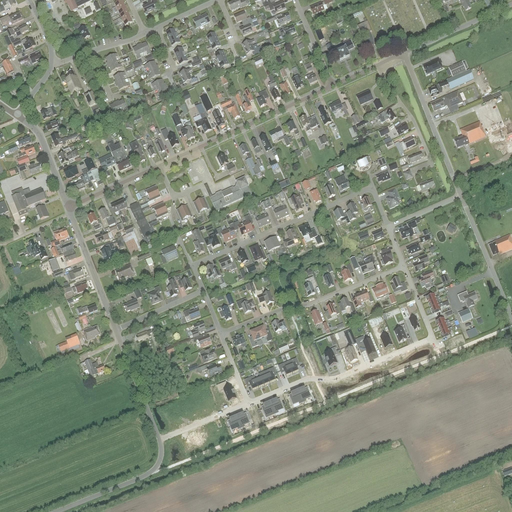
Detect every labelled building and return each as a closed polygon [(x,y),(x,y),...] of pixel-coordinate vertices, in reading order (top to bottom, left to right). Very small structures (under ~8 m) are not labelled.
[(92,0),(65,0),(72,13),(78,10),(77,8),(93,0),(92,0)] [(116,7),(113,9),(114,11),(125,6),(122,0),(115,4),(116,7)] [(153,6),(158,3),(156,0),(149,0),(150,4),(143,7),(146,14),(155,10),(153,6)] [(248,0),(244,0),(240,2),(238,0),(237,0),(229,4),(232,11),(240,7),(240,8),(246,6),(246,5),(250,4),(248,0)] [(332,3),(332,2),(330,0),(322,0),(324,2),(310,8),(313,15),(328,9),(326,6),(332,3)] [(467,0),(459,0),(463,8),(464,7),(466,11),(471,9),(469,5),(470,4),(467,0)] [(275,2),(271,4),(264,7),(266,11),(270,9),(271,11),(275,10),(276,13),(285,9),(282,2),(276,5),(275,2)] [(114,11),(113,11),(114,14),(115,13),(118,12),(120,15),(127,11),(125,6),(114,11)] [(121,18),(118,20),(119,22),(130,17),(127,11),(120,15),(121,18)] [(7,17),(2,19),(0,19),(0,20),(2,26),(11,21),(13,25),(23,20),(20,13),(8,19),(7,17)] [(245,24),(251,21),(249,18),(247,19),(244,13),(234,17),(237,23),(244,21),(245,24)] [(206,14),(200,17),(203,25),(208,23),(209,27),(212,26),(210,22),(206,14)] [(288,15),(278,19),(275,20),(279,28),(285,25),(284,24),(291,21),(288,15)] [(130,17),(119,22),(120,24),(124,23),(125,26),(132,22),(130,17)] [(203,25),(200,17),(193,20),(197,28),(199,32),(201,31),(199,27),(203,25)] [(265,25),(276,21),(274,17),(263,22),(265,25)] [(251,29),(254,27),(259,26),(256,19),(245,24),(246,27),(240,29),(243,36),(253,32),(251,29)] [(375,45),(370,32),(372,31),(367,22),(357,26),(361,34),(363,34),(370,48),(375,45)] [(22,34),(29,31),(26,26),(19,29),(15,31),(18,37),(22,35),(22,34)] [(90,37),(85,27),(78,30),(80,34),(82,33),(85,39),(90,37)] [(287,37),(296,33),(293,27),(286,30),(285,27),(280,30),(281,34),(285,32),(287,37)] [(166,33),(169,40),(181,35),(177,36),(175,32),(179,31),(178,28),(175,30),(174,30),(166,33)] [(197,38),(193,28),(189,30),(193,40),(197,38)] [(14,36),(11,29),(6,31),(6,32),(10,38),(13,36),(14,36)] [(321,29),(316,31),(320,41),(325,39),(321,29)] [(9,37),(4,39),(6,42),(14,57),(18,55),(14,48),(12,43),(9,38),(10,38),(6,32),(7,33),(7,34),(8,36),(9,37)] [(208,39),(210,43),(218,40),(215,33),(207,37),(203,39),(204,41),(208,39)] [(178,39),(182,37),(181,35),(169,40),(172,46),(180,43),(178,39)] [(28,38),(25,39),(27,43),(23,45),(26,51),(30,48),(30,49),(36,46),(33,39),(30,41),(28,38)] [(15,41),(12,43),(14,48),(22,44),(19,39),(18,40),(15,41)] [(221,46),(218,40),(210,43),(211,48),(208,49),(209,52),(212,50),(221,46)] [(242,45),(244,50),(253,46),(251,43),(255,42),(254,40),(242,45)] [(142,44),(139,45),(143,54),(147,52),(148,55),(151,53),(146,43),(142,45),(142,44)] [(354,48),(356,47),(354,43),(341,49),(340,47),(337,48),(338,50),(335,52),(331,44),(326,46),(329,52),(330,52),(331,55),(335,53),(339,61),(350,56),(347,51),(354,48)] [(143,54),(139,45),(136,46),(137,47),(133,49),(138,59),(141,58),(139,55),(143,54)] [(264,50),(263,49),(263,48),(261,48),(260,47),(259,47),(257,48),(254,49),(253,46),(244,50),(247,55),(252,53),(253,55),(265,51),(264,50)] [(174,52),(177,58),(185,55),(183,51),(187,49),(186,47),(182,48),(174,52)] [(216,58),(218,62),(226,58),(223,52),(215,55),(215,56),(211,57),(212,59),(216,58)] [(29,56),(29,57),(33,64),(42,60),(39,53),(34,55),(33,54),(29,56)] [(107,63),(108,66),(117,62),(115,58),(118,57),(116,54),(106,59),(108,63),(107,63)] [(188,61),(192,60),(191,58),(187,59),(185,55),(177,58),(180,65),(188,62),(188,61)] [(25,62),(29,60),(28,58),(23,60),(23,59),(18,61),(21,66),(25,64),(25,62)] [(223,67),(229,65),(226,58),(218,62),(214,64),(215,66),(219,64),(221,69),(212,72),(214,75),(225,70),(223,67)] [(261,58),(253,61),(256,66),(263,63),(261,58)] [(431,63),(423,66),(427,75),(435,72),(443,68),(439,58),(431,62),(431,61),(431,62),(431,63)] [(3,67),(7,75),(14,71),(9,60),(1,64),(3,66),(3,67)] [(118,66),(117,62),(108,66),(109,68),(110,68),(111,72),(122,67),(121,64),(118,66)] [(148,68),(149,72),(158,68),(157,66),(156,66),(155,62),(144,66),(145,69),(148,68)] [(462,62),(449,69),(453,77),(466,71),(462,62)] [(159,71),(158,68),(149,72),(151,75),(148,77),(149,80),(160,75),(158,71),(159,71)] [(304,86),(299,74),(298,71),(296,68),(292,69),(296,79),(292,80),(297,90),(298,90),(300,89),(301,88),(300,88),(304,86)] [(179,74),(181,79),(190,75),(189,72),(192,71),(191,69),(179,74)] [(71,95),(82,90),(76,76),(75,76),(72,70),(68,73),(69,75),(64,78),(71,95)] [(470,71),(447,81),(448,85),(451,90),(474,80),(470,71)] [(114,82),(116,84),(125,80),(124,77),(126,76),(124,73),(114,77),(115,81),(114,82)] [(314,76),(313,74),(306,77),(308,79),(310,85),(317,81),(315,76),(314,76)] [(195,79),(194,77),(191,78),(190,75),(181,79),(184,84),(191,81),(192,84),(198,81),(197,78),(195,79)] [(229,83),(225,76),(220,78),(224,86),(229,83)] [(127,84),(125,80),(116,84),(117,87),(118,87),(119,90),(130,86),(129,83),(127,84)] [(156,86),(157,90),(166,86),(165,84),(164,84),(162,80),(152,85),(153,88),(156,86)] [(440,88),(448,85),(447,81),(438,85),(435,86),(436,87),(428,90),(431,97),(439,95),(438,92),(441,91),(440,88)] [(271,83),(268,85),(271,91),(270,92),(272,97),(273,97),(275,101),(280,98),(279,94),(277,91),(276,92),(274,87),(277,86),(275,82),(271,83)] [(285,96),(290,94),(287,88),(289,87),(286,82),(280,85),(282,90),(285,96)] [(167,89),(166,86),(157,90),(159,94),(156,95),(157,98),(168,93),(166,89),(167,89)] [(244,97),(245,100),(247,104),(243,106),(246,113),(247,113),(248,113),(249,113),(249,112),(250,111),(252,110),(250,106),(251,106),(250,103),(254,101),(249,90),(244,92),(246,96),(244,97)] [(183,102),(191,99),(187,91),(180,94),(183,102)] [(258,94),(260,98),(256,100),(260,108),(266,105),(264,100),(269,98),(266,91),(258,94)] [(90,106),(97,103),(92,92),(85,95),(90,106)] [(361,105),(372,100),(369,92),(357,97),(361,105)] [(462,102),(458,92),(431,104),(434,112),(448,106),(449,108),(462,102)] [(243,106),(238,94),(235,95),(240,107),(243,106)] [(212,109),(206,96),(200,98),(206,112),(212,109)] [(119,101),(116,102),(120,111),(123,110),(125,112),(128,111),(123,100),(119,102),(119,101)] [(231,112),(234,119),(240,117),(235,105),(233,106),(230,100),(221,105),(224,111),(227,110),(229,113),(231,112)] [(342,113),(348,110),(345,104),(341,106),(339,101),(335,103),(335,104),(329,107),(333,114),(341,110),(342,113)] [(377,111),(383,108),(379,101),(374,104),(377,111)] [(488,105),(486,101),(477,105),(479,109),(488,105)] [(120,111),(116,102),(113,103),(114,104),(110,106),(114,117),(117,115),(116,113),(120,111)] [(201,104),(195,107),(199,115),(205,112),(201,104)] [(44,120),(51,118),(53,117),(57,115),(54,107),(41,113),(41,112),(41,113),(44,120)] [(324,108),(319,111),(322,118),(321,118),(324,126),(331,122),(328,115),(327,115),(324,108)] [(219,111),(212,114),(216,122),(217,122),(219,126),(224,124),(222,119),(219,111)] [(387,114),(387,115),(386,115),(384,112),(376,118),(378,121),(379,120),(381,123),(382,123),(387,120),(388,120),(389,119),(391,122),(397,118),(392,111),(387,114)] [(360,123),(356,115),(351,118),(355,126),(360,123)] [(182,125),(178,116),(172,118),(176,128),(182,125)] [(315,116),(307,120),(306,117),(300,120),(304,128),(305,127),(307,132),(310,130),(310,129),(311,129),(319,126),(315,116)] [(202,126),(205,133),(212,130),(206,118),(195,123),(197,128),(202,126)] [(46,126),(46,127),(46,128),(47,130),(48,130),(48,131),(53,129),(55,129),(61,127),(58,121),(50,124),(46,126)] [(465,146),(486,137),(479,122),(460,130),(463,137),(454,140),(457,148),(465,145),(465,146)] [(183,136),(185,135),(188,141),(195,137),(191,128),(192,127),(190,123),(185,125),(187,129),(181,131),(183,136)] [(296,135),(299,134),(296,127),(295,128),(293,123),(287,126),(290,133),(294,132),(296,135)] [(402,126),(402,125),(395,128),(399,136),(403,133),(408,130),(405,124),(402,126)] [(381,137),(389,133),(387,128),(379,132),(381,137)] [(161,132),(165,141),(168,139),(172,148),(179,145),(179,144),(180,143),(178,140),(177,140),(175,135),(170,137),(166,129),(161,132)] [(273,141),(283,136),(280,129),(269,134),(273,141)] [(509,142),(505,131),(497,133),(502,145),(503,144),(505,149),(510,146),(509,142)] [(115,145),(112,140),(110,135),(104,137),(111,153),(112,157),(113,157),(120,172),(132,166),(128,158),(125,160),(124,156),(125,156),(120,143),(115,145)] [(269,142),(266,136),(266,135),(260,138),(266,152),(272,149),(274,148),(274,150),(275,150),(270,142),(269,142)] [(329,142),(326,136),(319,139),(322,146),(329,142)] [(25,145),(31,143),(29,137),(22,139),(18,141),(19,145),(24,143),(25,145)] [(66,145),(65,142),(68,141),(66,138),(61,140),(54,143),(54,145),(54,147),(55,147),(56,148),(62,145),(63,146),(66,145)] [(102,149),(108,146),(104,138),(98,141),(102,149)] [(403,151),(416,145),(412,138),(403,142),(400,144),(403,151)] [(162,142),(160,139),(155,141),(156,143),(155,144),(159,152),(161,152),(161,153),(165,151),(163,147),(164,147),(162,142)] [(253,146),(254,149),(254,150),(256,154),(261,152),(258,144),(257,144),(256,140),(251,142),(253,146)] [(145,160),(139,146),(137,141),(126,146),(131,157),(137,154),(140,162),(145,160)] [(147,143),(149,147),(148,148),(149,150),(150,149),(150,150),(147,151),(149,153),(149,154),(151,158),(156,155),(153,148),(154,148),(151,141),(147,143)] [(19,150),(17,145),(9,149),(9,150),(8,151),(6,152),(7,155),(19,150)] [(255,176),(261,173),(257,165),(255,166),(251,159),(252,158),(247,147),(246,147),(245,145),(239,148),(243,156),(246,154),(249,160),(246,161),(250,170),(252,169),(255,176)] [(27,156),(35,153),(33,147),(25,150),(25,148),(20,150),(21,153),(19,154),(20,157),(26,155),(27,156)] [(60,161),(78,153),(77,150),(73,152),(73,153),(66,155),(65,153),(58,156),(60,161)] [(79,156),(78,153),(60,161),(62,165),(69,162),(68,161),(73,159),(79,156)] [(107,169),(114,165),(116,164),(115,164),(112,158),(112,157),(111,153),(103,157),(106,164),(104,165),(104,164),(101,166),(101,167),(99,168),(104,177),(105,177),(106,178),(110,176),(108,172),(108,171),(107,169)] [(421,158),(423,157),(421,153),(417,155),(417,154),(408,158),(411,164),(422,159),(421,158)] [(229,174),(236,170),(234,167),(233,167),(232,164),(229,165),(227,161),(229,160),(227,156),(225,157),(224,155),(221,157),(221,156),(218,158),(220,163),(220,164),(221,167),(221,166),(222,167),(226,165),(228,169),(227,170),(229,174)] [(30,162),(27,156),(17,160),(20,166),(30,162)] [(96,169),(92,159),(84,163),(89,172),(96,169)] [(367,159),(357,163),(358,166),(359,168),(360,170),(362,170),(363,171),(364,171),(365,170),(366,170),(368,169),(369,168),(368,167),(370,166),(369,164),(370,164),(368,161),(367,159)] [(279,168),(276,161),(269,164),(272,171),(279,168)] [(398,168),(395,163),(388,166),(391,171),(398,168)] [(27,170),(24,164),(17,167),(19,173),(27,170)] [(345,170),(342,164),(336,167),(338,173),(345,170)] [(42,169),(40,165),(35,167),(35,165),(28,167),(31,175),(41,171),(40,170),(42,169)] [(66,176),(67,178),(68,178),(69,179),(75,177),(74,176),(78,174),(75,166),(71,168),(71,169),(64,171),(64,172),(64,173),(65,175),(66,176)] [(97,182),(102,180),(97,169),(88,174),(80,177),(81,180),(73,184),(74,185),(70,186),(72,192),(76,191),(77,192),(80,191),(80,190),(85,188),(84,185),(96,180),(97,182)] [(244,178),(247,176),(245,170),(234,176),(237,181),(236,183),(237,183),(235,187),(234,188),(232,187),(222,192),(221,191),(216,194),(215,195),(213,197),(207,185),(205,187),(217,213),(224,209),(223,208),(252,195),(248,187),(248,185),(245,178),(244,178)] [(413,178),(410,171),(403,174),(406,181),(413,178)] [(380,176),(376,177),(379,183),(382,181),(383,182),(390,179),(388,172),(380,175),(380,176)] [(346,181),(344,176),(338,178),(338,179),(335,180),(337,185),(340,191),(341,192),(343,191),(343,190),(349,188),(347,181),(346,181)] [(281,188),(290,184),(288,180),(279,184),(281,188)] [(311,189),(308,181),(302,183),(305,191),(311,189)] [(432,186),(434,185),(432,181),(427,183),(427,182),(419,185),(422,192),(433,187),(432,186)] [(329,187),(325,189),(329,198),(335,195),(331,186),(330,183),(327,184),(329,187)] [(158,192),(156,186),(144,191),(145,193),(147,193),(148,196),(158,192)] [(46,200),(41,189),(37,191),(30,193),(30,192),(27,190),(23,192),(22,188),(12,193),(13,197),(12,197),(20,217),(28,214),(26,208),(29,207),(35,205),(41,202),(46,200)] [(319,197),(320,196),(317,190),(310,193),(314,202),(315,201),(316,204),(321,202),(319,197)] [(398,197),(395,190),(388,193),(390,198),(387,199),(389,204),(389,205),(390,209),(394,207),(394,206),(399,204),(396,198),(398,197)] [(161,197),(160,196),(158,192),(148,196),(150,200),(148,200),(149,203),(161,197)] [(303,202),(300,195),(288,200),(291,207),(294,206),(297,212),(303,209),(300,203),(303,202)] [(210,210),(204,198),(199,200),(203,211),(207,209),(207,211),(210,210)] [(372,206),(368,198),(362,200),(364,204),(362,205),(361,204),(361,205),(364,211),(365,212),(366,212),(368,211),(369,208),(370,208),(371,211),(373,210),(372,206)] [(203,211),(199,200),(193,203),(198,215),(200,214),(200,212),(203,211)] [(124,201),(118,204),(126,223),(128,222),(126,217),(127,216),(124,210),(127,208),(124,201)] [(0,215),(8,212),(4,202),(0,203),(0,215)] [(43,207),(41,202),(35,205),(37,210),(41,220),(49,217),(45,207),(43,207)] [(156,246),(155,243),(151,236),(153,235),(138,203),(131,206),(131,209),(133,213),(132,214),(135,219),(144,239),(144,242),(147,247),(142,249),(134,232),(122,237),(131,256),(141,252),(142,253),(156,246)] [(166,208),(163,203),(152,208),(152,210),(154,209),(156,213),(166,208)] [(283,207),(279,209),(283,218),(289,215),(285,206),(284,203),(282,204),(283,207)] [(126,223),(118,204),(112,207),(115,214),(118,212),(120,216),(122,216),(123,218),(120,219),(123,224),(126,223)] [(350,213),(347,214),(350,221),(356,219),(354,214),(358,213),(354,204),(347,207),(350,213)] [(193,217),(188,205),(182,208),(187,218),(190,216),(191,218),(193,217)] [(283,218),(279,209),(275,210),(274,207),(272,208),(273,211),(277,220),(283,218)] [(168,214),(167,212),(166,208),(156,213),(157,216),(156,217),(157,219),(168,214)] [(187,218),(182,208),(176,210),(182,222),(184,221),(183,220),(187,218)] [(106,220),(108,224),(109,226),(115,224),(112,217),(110,218),(108,214),(107,215),(105,209),(99,212),(103,221),(106,220)] [(341,209),(334,213),(337,221),(340,220),(341,223),(346,221),(347,224),(350,223),(350,221),(347,214),(346,214),(344,215),(341,209)] [(265,215),(261,217),(265,226),(271,223),(267,214),(265,211),(263,211),(265,215)] [(97,222),(94,214),(88,217),(91,225),(93,224),(94,227),(95,231),(100,228),(99,225),(101,224),(99,221),(97,222)] [(247,222),(243,224),(247,233),(253,231),(250,225),(253,223),(250,215),(245,217),(247,222)] [(265,226),(261,217),(257,218),(255,215),(254,216),(255,219),(259,228),(265,226)] [(374,223),(371,216),(365,219),(368,225),(374,223)] [(247,233),(243,224),(240,225),(238,221),(233,224),(236,231),(239,230),(242,236),(247,233)] [(412,235),(414,235),(412,229),(417,227),(415,222),(407,225),(409,229),(400,232),(403,239),(410,236),(410,237),(411,237),(412,236),(413,236),(412,235)] [(234,232),(236,231),(233,224),(229,225),(230,229),(227,231),(231,240),(237,238),(234,232)] [(452,234),(456,228),(450,224),(446,231),(452,234)] [(134,229),(133,225),(124,229),(126,233),(134,229)] [(318,236),(315,229),(311,231),(308,225),(303,227),(303,226),(300,227),(300,228),(299,228),(300,230),(299,230),(300,232),(301,232),(303,237),(308,235),(310,240),(318,236)] [(231,240),(227,231),(223,232),(221,228),(216,230),(218,234),(220,238),(223,237),(225,243),(231,240)] [(65,230),(63,231),(62,230),(58,232),(58,231),(53,233),(56,241),(50,243),(52,248),(60,245),(58,242),(67,238),(67,237),(68,237),(65,230)] [(193,233),(197,242),(194,243),(198,252),(199,252),(200,254),(204,252),(203,250),(204,250),(202,245),(204,244),(198,230),(193,233)] [(297,240),(293,230),(287,233),(290,240),(284,242),(286,248),(294,244),(293,242),(297,240)] [(375,241),(384,238),(381,231),(372,234),(375,241)] [(369,238),(367,232),(358,235),(360,242),(369,238)] [(109,240),(107,233),(102,235),(102,234),(99,236),(95,238),(98,243),(104,240),(105,241),(109,240)] [(431,239),(429,235),(419,239),(421,243),(431,239)] [(511,249),(511,240),(509,235),(494,242),(494,243),(489,245),(493,256),(499,254),(499,255),(511,249)] [(212,244),(213,248),(220,245),(216,236),(215,236),(209,238),(209,239),(205,241),(207,246),(212,244)] [(280,247),(276,237),(270,240),(274,249),(280,247)] [(274,249),(270,240),(265,243),(269,252),(274,249)] [(36,247),(33,242),(29,244),(31,247),(30,247),(27,249),(31,257),(33,256),(34,258),(39,256),(41,260),(48,257),(45,249),(41,250),(39,245),(36,246),(36,247)] [(111,251),(115,249),(113,244),(105,247),(106,250),(102,252),(106,262),(114,259),(111,251)] [(410,248),(407,249),(409,255),(411,254),(411,255),(421,251),(418,244),(410,247),(410,248)] [(71,245),(65,247),(60,249),(62,254),(73,250),(71,245)] [(267,259),(264,252),(261,253),(258,246),(254,248),(254,247),(250,249),(255,261),(262,258),(263,261),(267,259)] [(178,257),(174,247),(162,252),(167,262),(178,257)] [(59,256),(56,248),(51,250),(54,258),(59,256)] [(393,258),(390,251),(389,252),(387,249),(381,251),(383,255),(381,256),(383,261),(381,261),(383,266),(385,265),(385,266),(393,263),(391,259),(393,258)] [(73,250),(65,253),(63,254),(66,263),(77,259),(74,251),(73,250)] [(249,261),(244,251),(238,254),(239,258),(238,258),(238,259),(238,260),(238,261),(239,262),(240,262),(241,261),(242,264),(249,261)] [(139,262),(150,257),(149,253),(138,258),(139,262)] [(367,261),(364,262),(368,272),(374,270),(372,264),(375,262),(372,255),(366,258),(367,261)] [(429,262),(426,256),(419,259),(420,263),(413,266),(416,272),(425,268),(423,264),(429,262)] [(231,264),(228,258),(225,260),(219,263),(222,270),(229,267),(231,271),(237,269),(234,262),(231,264)] [(354,270),(359,268),(355,258),(350,260),(354,270)] [(49,262),(51,270),(53,273),(60,270),(59,267),(56,260),(49,262)] [(368,272),(364,262),(359,265),(363,275),(368,272)] [(13,270),(15,275),(21,273),(20,269),(20,265),(17,264),(16,268),(15,268),(12,269),(13,270)] [(128,278),(135,275),(130,264),(120,269),(121,270),(115,272),(119,280),(124,278),(128,277),(128,278)] [(256,270),(254,265),(246,268),(249,273),(256,270)] [(350,275),(354,273),(350,265),(346,266),(348,270),(346,271),(343,270),(340,277),(343,278),(345,282),(352,279),(350,275)] [(214,270),(212,266),(206,268),(207,271),(208,275),(209,275),(210,278),(214,277),(215,279),(221,277),(217,269),(214,270)] [(64,274),(62,270),(53,273),(53,274),(52,274),(53,278),(55,277),(55,278),(64,274)] [(74,279),(83,275),(81,270),(77,271),(69,274),(72,281),(74,280),(74,279)] [(157,277),(156,274),(158,273),(157,271),(155,271),(155,272),(149,274),(151,279),(157,277)] [(419,281),(422,288),(425,286),(426,290),(434,286),(433,282),(431,283),(430,279),(434,277),(432,272),(422,276),(423,279),(419,281)] [(333,283),(330,275),(324,278),(327,285),(329,288),(334,286),(333,283)] [(306,297),(306,298),(316,294),(312,285),(316,284),(313,277),(305,281),(307,285),(304,286),(308,296),(306,297)] [(441,279),(444,287),(450,284),(447,277),(441,279)] [(401,284),(398,278),(392,281),(394,284),(391,285),(393,291),(400,288),(402,293),(408,290),(405,283),(401,284)] [(183,285),(185,291),(192,288),(188,279),(182,282),(181,279),(177,280),(180,286),(183,285)] [(177,295),(174,288),(177,286),(175,280),(169,282),(171,287),(168,288),(171,297),(177,295)] [(79,284),(75,286),(75,288),(72,289),(74,293),(77,292),(77,294),(85,291),(85,290),(88,289),(86,283),(80,285),(79,284)] [(373,290),(376,298),(388,293),(385,285),(381,287),(381,286),(379,286),(377,286),(377,288),(377,289),(373,290)] [(71,292),(69,286),(61,289),(64,295),(71,292)] [(152,305),(162,301),(159,293),(161,292),(159,287),(154,289),(156,292),(149,295),(152,305)] [(142,298),(139,290),(134,292),(137,300),(142,298)] [(373,302),(370,293),(367,294),(366,291),(360,293),(364,302),(368,300),(371,303),(373,302)] [(267,305),(274,302),(272,298),(271,298),(269,292),(263,295),(258,297),(260,303),(266,301),(267,305)] [(473,301),(477,300),(474,293),(468,296),(467,292),(458,296),(460,302),(462,302),(463,303),(465,302),(468,308),(475,305),(473,301)] [(364,302),(360,293),(355,296),(356,299),(353,300),(357,308),(359,307),(359,304),(364,302)] [(397,303),(393,294),(388,296),(392,305),(397,303)] [(428,303),(440,298),(439,296),(436,298),(434,294),(426,298),(428,303)] [(235,304),(231,295),(226,297),(230,306),(235,304)] [(441,301),(440,298),(428,303),(431,308),(439,305),(438,302),(441,301)] [(341,301),(342,303),(339,305),(342,312),(345,310),(345,309),(350,307),(353,313),(356,312),(353,304),(350,306),(347,299),(341,301)] [(52,307),(49,300),(31,308),(34,315),(52,307)] [(131,311),(139,308),(136,300),(130,303),(124,306),(127,312),(130,310),(131,311)] [(255,307),(253,301),(248,303),(248,302),(246,303),(245,300),(237,303),(240,310),(240,309),(243,308),(245,314),(251,311),(250,308),(255,307)] [(329,313),(325,314),(328,320),(332,319),(331,316),(336,314),(337,315),(339,314),(337,308),(335,309),(333,304),(327,307),(329,313)] [(442,304),(439,305),(431,308),(433,314),(441,310),(440,307),(443,306),(442,304)] [(87,307),(83,308),(82,309),(83,313),(88,311),(90,314),(97,311),(95,306),(88,308),(87,307)] [(226,321),(232,319),(230,314),(231,314),(228,308),(224,308),(224,307),(217,309),(221,319),(225,317),(226,321)] [(190,309),(183,312),(187,323),(201,318),(198,310),(191,313),(190,309)] [(469,310),(459,314),(462,323),(472,318),(469,310)] [(316,325),(322,323),(318,313),(317,311),(312,313),(312,315),(316,325)] [(381,316),(369,321),(372,328),(380,324),(379,323),(383,321),(381,316)] [(417,318),(409,321),(412,327),(413,327),(415,331),(420,329),(419,325),(417,318)] [(438,327),(450,322),(449,320),(445,322),(444,318),(436,322),(438,327)] [(278,321),(272,324),(275,333),(282,330),(282,331),(287,329),(284,322),(280,324),(278,321)] [(191,332),(193,338),(199,336),(198,333),(206,330),(203,322),(193,326),(195,330),(194,331),(191,332)] [(451,325),(450,322),(438,327),(440,332),(448,329),(447,326),(451,325)] [(400,330),(395,332),(399,343),(407,339),(404,332),(407,330),(405,325),(399,327),(400,330)] [(95,337),(100,335),(97,327),(92,329),(91,328),(83,331),(84,334),(87,342),(96,338),(95,337)] [(273,340),(270,332),(266,334),(263,327),(262,328),(261,327),(260,327),(259,328),(258,329),(257,330),(263,344),(263,345),(268,344),(267,343),(273,340)] [(452,328),(448,329),(440,332),(442,338),(451,334),(449,331),(453,330),(452,328)] [(151,330),(147,332),(137,335),(138,337),(136,337),(138,341),(143,339),(143,341),(150,338),(149,337),(151,337),(150,334),(152,333),(151,330)] [(263,344),(257,330),(256,330),(254,330),(253,330),(252,331),(252,332),(250,332),(253,339),(250,341),(252,348),(263,344)] [(466,334),(469,341),(478,337),(475,330),(466,334)] [(350,346),(356,344),(351,331),(344,333),(350,346)] [(80,344),(77,335),(66,340),(67,342),(58,345),(61,352),(80,344)] [(195,342),(198,340),(201,348),(211,344),(208,336),(203,338),(202,335),(194,338),(195,342)] [(388,335),(381,338),(385,349),(392,346),(388,335)] [(232,340),(235,347),(246,343),(243,336),(232,340)] [(356,340),(355,340),(361,353),(361,352),(366,350),(368,356),(369,356),(368,355),(376,352),(376,353),(376,352),(371,339),(370,339),(371,340),(366,342),(365,339),(364,337),(363,337),(356,340)] [(160,350),(156,352),(158,355),(165,352),(162,345),(159,346),(160,350)] [(345,352),(350,364),(357,360),(354,352),(357,351),(355,346),(349,348),(350,350),(345,352)] [(332,351),(325,354),(326,358),(325,359),(327,363),(328,362),(330,367),(337,363),(334,356),(338,354),(335,348),(331,349),(332,351)] [(211,351),(210,349),(200,353),(204,364),(217,359),(213,350),(211,351)] [(296,359),(287,362),(293,375),(299,372),(296,365),(299,364),(300,367),(296,358),(296,359)] [(86,376),(90,375),(91,377),(96,375),(99,374),(105,371),(103,366),(99,367),(97,363),(92,365),(90,360),(84,362),(82,364),(83,367),(86,366),(88,370),(84,372),(86,376)] [(278,366),(282,374),(281,372),(284,370),(287,377),(293,375),(287,362),(279,366),(278,366)] [(207,370),(210,377),(222,372),(220,366),(216,367),(215,365),(210,367),(209,365),(197,370),(198,374),(207,370)] [(273,368),(265,372),(270,384),(276,382),(273,375),(276,374),(277,376),(274,368),(273,368)] [(265,372),(259,374),(260,377),(264,387),(270,384),(265,372)] [(245,380),(244,380),(248,388),(247,386),(250,384),(253,391),(259,389),(255,379),(254,376),(245,380)] [(255,379),(259,389),(264,387),(260,377),(255,379)] [(223,390),(228,402),(237,398),(235,394),(234,390),(232,386),(228,388),(226,382),(217,386),(219,392),(223,390)] [(298,391),(304,405),(303,403),(307,402),(306,400),(311,398),(313,401),(307,388),(305,389),(301,390),(302,392),(299,394),(298,391)] [(303,405),(304,405),(298,391),(299,394),(296,395),(295,393),(291,394),(289,395),(294,409),(295,409),(293,405),(299,403),(299,405),(303,403),(303,405)] [(127,405),(124,397),(120,399),(118,393),(111,395),(114,401),(111,402),(114,410),(127,405)] [(199,402),(204,413),(210,410),(207,403),(210,402),(208,396),(205,397),(206,399),(199,402)] [(270,402),(276,416),(276,415),(279,413),(278,412),(284,409),(285,413),(285,412),(280,399),(277,400),(274,402),(275,404),(272,406),(270,402)] [(184,408),(188,419),(195,417),(192,409),(195,408),(193,402),(186,404),(187,407),(184,408)] [(276,416),(270,402),(271,405),(268,407),(267,404),(264,406),(261,407),(267,420),(266,417),(271,415),(272,416),(275,415),(276,416)] [(172,423),(174,425),(180,423),(177,415),(180,413),(177,408),(172,410),(173,413),(169,415),(171,419),(170,419),(172,423)] [(237,416),(236,416),(242,430),(242,429),(245,427),(245,426),(250,424),(251,427),(252,426),(246,413),(244,414),(240,416),(242,420),(239,421),(237,416)] [(242,431),(242,430),(236,416),(236,417),(237,419),(234,421),(233,419),(230,420),(227,421),(233,434),(232,431),(237,429),(238,431),(241,429),(242,431)] [(194,435),(178,442),(180,446),(183,444),(185,448),(198,443),(194,435)] [(511,473),(511,468),(502,472),(504,477),(511,473)]
